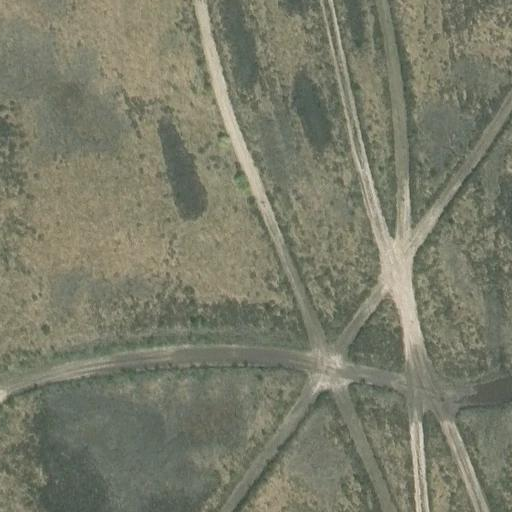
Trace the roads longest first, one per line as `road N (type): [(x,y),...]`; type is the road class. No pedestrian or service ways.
road 1 (track): [(202,0),(245,164),(389,511)]
road 2 (track): [(511,387),(463,392),(266,347),(168,347),(0,375)]
